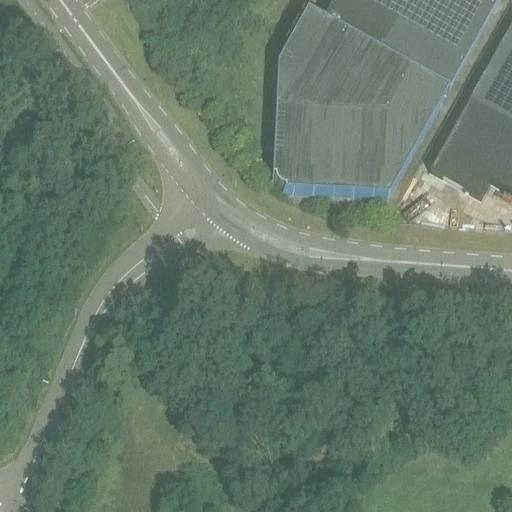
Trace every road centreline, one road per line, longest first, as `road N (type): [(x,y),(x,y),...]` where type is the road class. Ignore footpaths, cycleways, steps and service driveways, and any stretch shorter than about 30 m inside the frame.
road 1 (unclassified): [(222,216),(153,258),(106,301),(12,511)]
road 2 (tertiary): [(222,216),(275,247),(329,258),(511,272)]
road 3 (tertiary): [(61,0),(222,216)]
